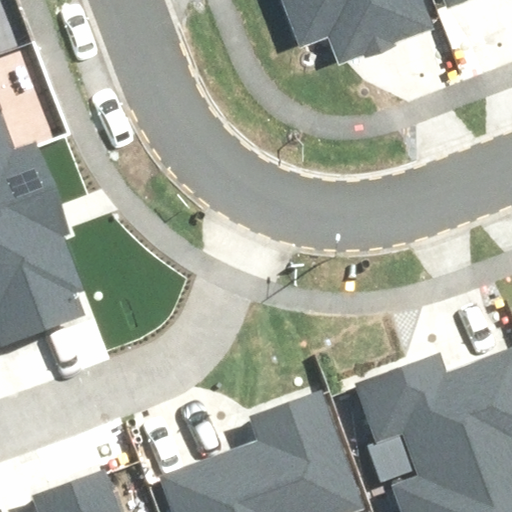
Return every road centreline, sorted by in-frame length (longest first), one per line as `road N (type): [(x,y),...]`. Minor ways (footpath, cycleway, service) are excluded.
road 1 (residential): [(0,411),(145,354),(188,323),(253,187)]
road 2 (residential): [(253,187),(310,203),(359,204),(420,191),(511,155)]
road 3 (residential): [(123,0),(178,121),(204,154),(253,187)]
